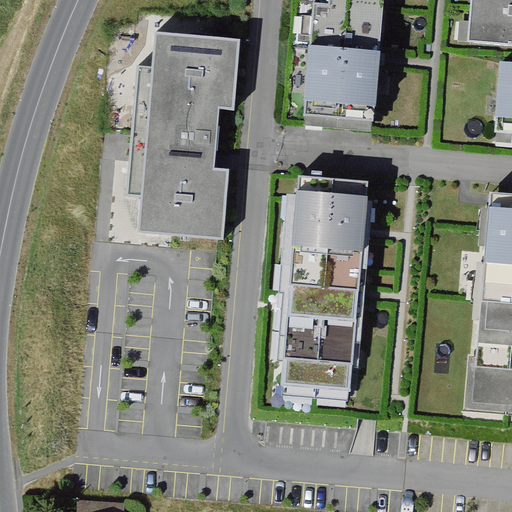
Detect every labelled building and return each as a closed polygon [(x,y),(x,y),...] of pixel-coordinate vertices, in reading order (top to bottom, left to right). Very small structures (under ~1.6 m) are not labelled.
[(314,0),(305,133),(375,138),(380,62),(383,0),(314,0)] [(459,0),(458,20),(468,21),(469,0),(459,0)] [(511,0),(472,0),(468,49),(511,52),(511,0)] [(125,144),(121,194),(141,196),(139,233),(222,239),(227,169),(213,168),(214,160),(218,108),(232,109),(238,37),(153,31),(151,61),(131,59),(125,144)] [(511,74),(502,74),(496,143),(511,144),(511,74)] [(369,190),(299,184),(297,199),(281,391),(316,394),(351,397),(357,302),(358,296),(359,288),(360,271),(364,240),(364,233),(369,190)] [(117,223),(137,224),(138,199),(118,198),(117,223)] [(511,204),(488,202),(485,229),(479,301),(469,415),(506,418),(511,418),(511,204)]
